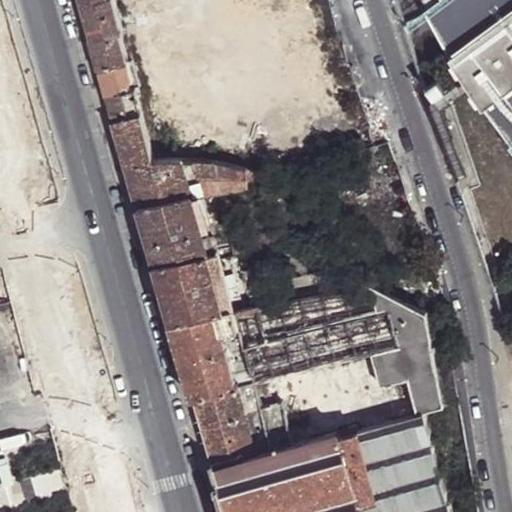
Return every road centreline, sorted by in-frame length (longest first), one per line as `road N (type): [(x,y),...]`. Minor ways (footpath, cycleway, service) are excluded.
road 1 (tertiary): [(180,511),(35,0)]
road 2 (residential): [(504,511),(467,303),(368,0)]
road 3 (tertiary): [(0,120),(114,511)]
